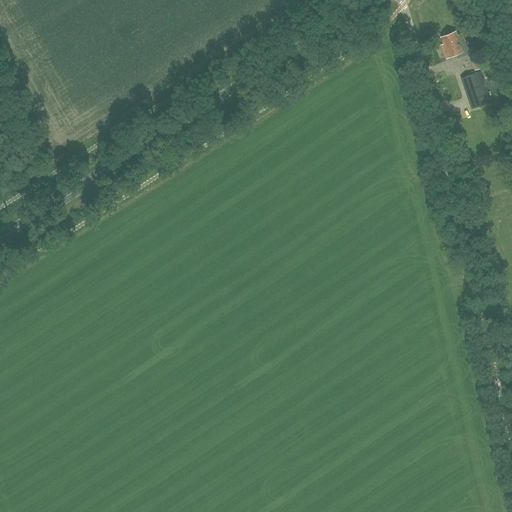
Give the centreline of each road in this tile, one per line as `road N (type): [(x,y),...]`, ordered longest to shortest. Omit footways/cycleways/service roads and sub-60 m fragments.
road 1 (primary): [(0,237),(373,0)]
road 2 (track): [(511,435),(430,101)]
